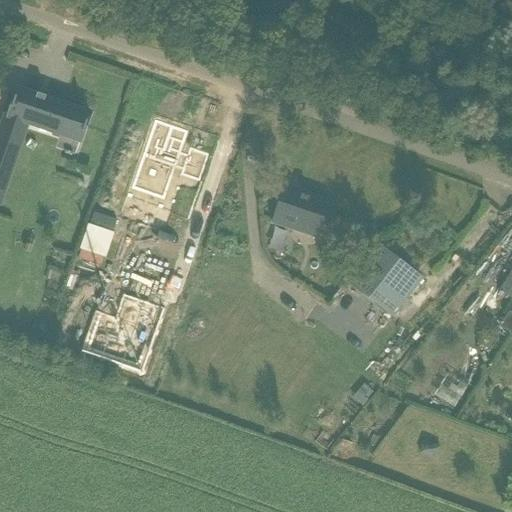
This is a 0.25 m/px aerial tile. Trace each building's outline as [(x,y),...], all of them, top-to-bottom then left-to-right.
[(36,97),(18,90),(17,94),(16,98),(15,98),(11,109),(12,110),(10,114),(9,116),(9,117),(5,128),(1,127),(0,127),(0,126),(0,186),(6,189),(29,121),(61,132),(60,134),(77,140),(77,139),(79,140),(79,141),(80,142),(82,138),(81,138),(82,134),(83,134),(87,123),(86,122),(88,118),(90,115),(45,100),(46,97),(44,97),(44,98),(38,95),(37,94),(36,97)] [(155,122),(132,190),(164,201),(175,168),(183,171),(181,176),(200,182),(209,156),(190,150),(188,156),(180,154),(187,133),(155,122)] [(285,186),(279,205),(273,223),(316,237),(328,203),(298,193),(299,191),(285,186)] [(374,244),(347,280),(394,315),(421,279),(374,244)] [(94,311),(79,353),(141,375),(164,310),(122,295),(114,318),(94,311)] [(511,313),(509,312),(499,328),(511,336),(511,335),(511,313)] [(424,440),(419,453),(435,459),(440,446),(424,440)]
